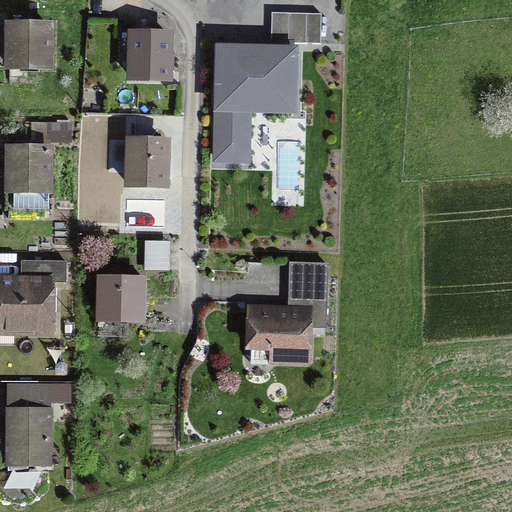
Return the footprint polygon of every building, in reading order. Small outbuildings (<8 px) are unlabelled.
[(321,15),(272,12),(270,41),(319,43),(321,15)] [(48,21),(6,21),(7,75),(28,74),(28,59),(49,59),(48,21)] [(169,31),(133,31),(133,74),(169,74),(169,31)] [(294,51),(219,49),(216,159),(246,160),(247,110),(293,111),(294,51)] [(166,139),(130,140),(130,182),(167,181),(166,139)] [(51,147),(8,146),(7,223),(50,224),(51,147)] [(141,247),(141,275),(168,276),(169,248),(141,247)] [(20,277),(0,276),(0,327),(49,329),(51,280),(65,280),(65,258),(21,256),(20,277)] [(141,275),(100,276),(101,315),(142,314),(141,275)] [(286,307),(250,306),(248,354),(305,356),(306,322),(324,322),(326,281),(287,279),(286,307)] [(51,384),(8,384),(8,462),(52,462),(51,384)]
